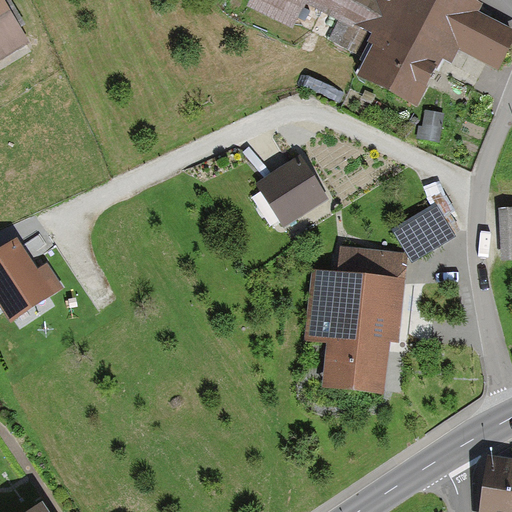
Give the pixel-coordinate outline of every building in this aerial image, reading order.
[(357,80),(417,110),(442,62),(452,67),(460,52),(498,72),(511,45),(511,31),(479,15),(484,6),(470,0),(254,0),(251,7),(291,27),(303,2),(342,22),(332,41),(368,59),(357,80)] [(0,61),(26,46),(0,2),(0,61)] [(441,141),(444,115),(426,112),(422,140),(441,141)] [(284,230),(329,203),(302,160),(258,188),(284,230)] [(434,205),(393,231),(413,264),(455,238),(434,205)] [(499,262),(511,261),(511,208),(496,209),(499,262)] [(0,297),(10,312),(44,289),(16,246),(0,256),(0,297)] [(320,392),(383,398),(388,344),(398,345),(406,257),(326,250),(324,273),(310,272),(303,345),(324,347),(320,392)] [(511,511),(511,471),(486,469),(479,511),(511,511)]
